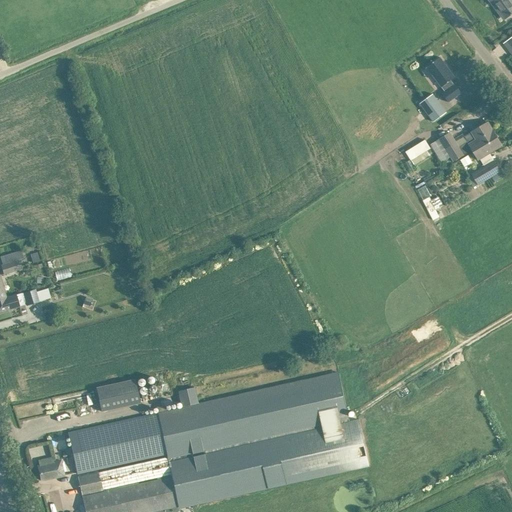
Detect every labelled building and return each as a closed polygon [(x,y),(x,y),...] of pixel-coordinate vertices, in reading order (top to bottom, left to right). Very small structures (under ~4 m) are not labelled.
[(511,0),(489,0),(495,8),(498,6),(500,9),(500,10),(506,18),(511,13),(511,0)] [(511,36),(511,37),(503,43),(511,54),(511,36)] [(454,77),(440,58),(427,67),(446,92),(444,94),(449,102),(461,93),(455,85),(450,80),(454,77)] [(447,112),(433,94),(420,103),(434,122),(447,112)] [(442,138),(431,145),(442,162),(451,157),(454,161),(473,150),(479,160),(480,159),(489,154),(494,151),(502,145),(488,122),(464,136),(467,142),(459,147),(450,133),(442,138)] [(431,148),(425,139),(405,151),(411,161),(431,148)] [(468,155),(460,160),(464,167),(472,162),(468,155)] [(484,166),(471,174),(472,175),(478,185),(492,177),(495,181),(503,177),(501,172),(494,160),(493,161),(484,166)] [(427,196),(437,192),(432,182),(423,185),(427,196)] [(442,205),(449,201),(445,193),(437,196),(442,205)] [(428,197),(423,200),(433,220),(439,217),(435,210),(430,200),(428,197)] [(435,206),(440,216),(446,213),(442,204),(435,206)] [(24,258),(21,249),(0,257),(3,264),(1,265),(4,273),(20,268),(18,260),(24,258)] [(36,252),(30,254),(38,279),(44,277),(36,252)] [(0,311),(6,310),(19,306),(25,304),(25,303),(26,302),(27,305),(40,301),(39,301),(37,291),(36,289),(16,295),(6,298),(0,277),(0,311)] [(86,297),(83,304),(93,307),(95,300),(86,297)] [(178,508),(369,465),(359,419),(350,422),(339,373),(198,404),(194,387),(178,391),(182,408),(68,433),(77,474),(80,474),(80,475),(78,476),(86,511),(149,511),(178,506),(178,508)] [(140,403),(134,378),(95,387),(101,412),(140,403)] [(66,416),(84,413),(83,408),(65,411),(66,416)] [(34,445),(35,453),(50,450),(48,442),(34,445)] [(38,466),(41,480),(65,475),(62,460),(38,466)]
